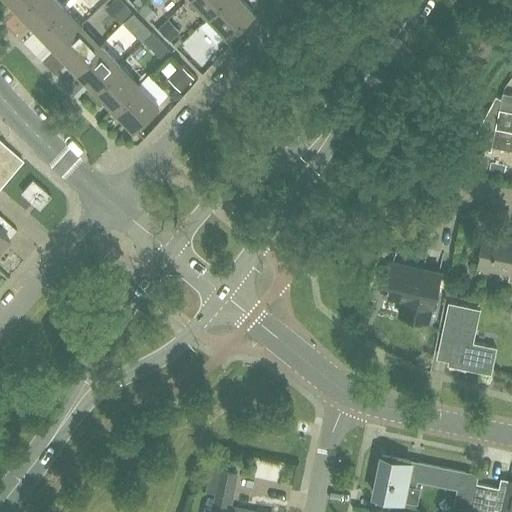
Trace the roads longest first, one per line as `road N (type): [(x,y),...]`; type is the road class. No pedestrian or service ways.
road 1 (primary): [(343,112),(208,205),(166,250)]
road 2 (primary): [(223,293),(317,165),(343,112)]
road 3 (primary): [(68,416),(174,350),(223,293)]
road 4 (primary): [(166,250),(68,416)]
road 5 (tertiary): [(511,437),(412,417),(349,394)]
road 6 (residential): [(0,323),(107,200)]
road 7 (tertiary): [(349,394),(223,293)]
road 8 (residential): [(107,200),(0,98)]
road 9 (primary): [(343,112),(422,0)]
road 10 (residential): [(317,511),(349,394)]
